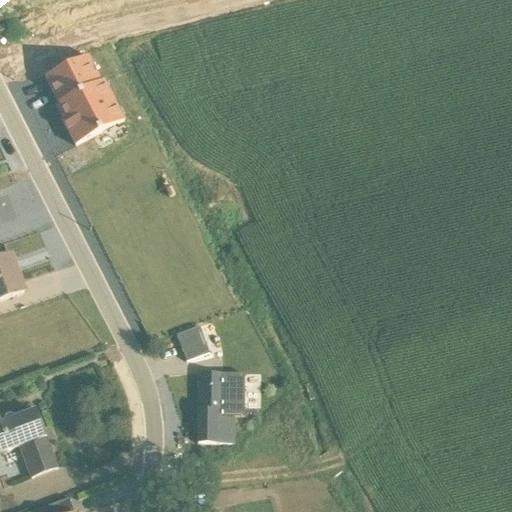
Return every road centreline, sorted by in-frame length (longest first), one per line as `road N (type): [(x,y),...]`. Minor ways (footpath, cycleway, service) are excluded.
road 1 (residential): [(0,101),(150,401),(156,433),(142,511)]
road 2 (track): [(148,487),(322,469),(341,458)]
